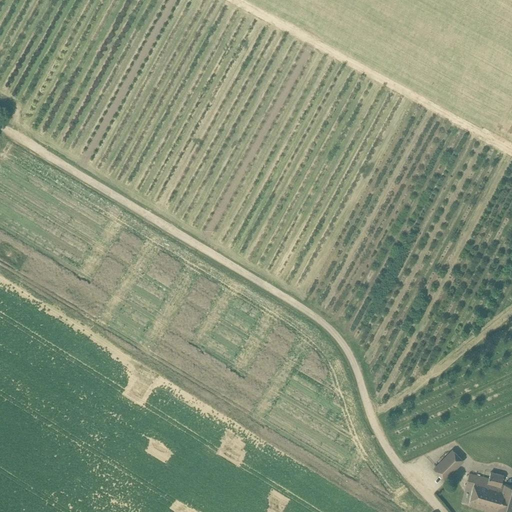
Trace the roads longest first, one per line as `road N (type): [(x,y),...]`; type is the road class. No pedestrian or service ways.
road 1 (track): [(0,127),(344,341),(379,436),(448,511)]
road 2 (track): [(232,0),(511,150)]
road 3 (track): [(370,407),(385,408),(511,310)]
